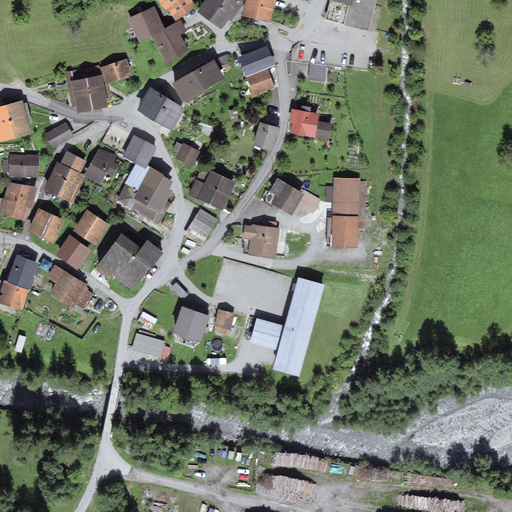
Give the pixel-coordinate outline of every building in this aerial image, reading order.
[(157,0),(167,13),(169,11),(175,21),(196,7),(191,0),(157,0)] [(204,0),(196,12),(222,29),(228,20),(231,21),(245,1),(243,0),(204,0)] [(245,0),(245,1),(242,16),(270,23),(275,0),(245,0)] [(328,0),(330,0),(325,20),(368,31),(376,0),(328,0)] [(154,6),(128,18),(139,42),(150,36),(166,64),(189,50),(180,35),(187,31),(180,20),(164,29),(154,6)] [(237,57),(245,77),(275,66),(267,46),(237,57)] [(225,55),(214,61),(217,66),(228,60),(225,55)] [(126,59),(100,68),(105,84),(132,76),(126,59)] [(214,61),(214,60),(194,72),(205,91),(225,79),(217,66),(214,61)] [(326,67),(310,65),(308,80),(324,82),(326,67)] [(84,69),(92,110),(108,107),(99,66),(84,69)] [(92,110),(84,69),(64,73),(71,108),(75,107),(77,114),(92,110)] [(268,69),(247,77),(254,96),(275,88),(268,69)] [(184,103),(205,91),(194,72),(172,84),(184,103)] [(150,87),(148,90),(137,110),(172,132),(185,108),(152,88),(150,87)] [(22,101),(0,106),(0,143),(31,135),(28,124),(23,104),(22,101)] [(27,103),(23,104),(28,124),(32,123),(27,103)] [(301,111),(291,109),(289,123),(292,124),(290,134),(315,139),(318,121),(319,114),(310,112),(301,111)] [(318,121),(315,139),(329,141),(333,123),(318,121)] [(66,122),(44,134),(52,149),(74,137),(66,122)] [(280,128),(260,122),(253,145),(272,151),(275,138),(277,138),(280,128)] [(133,134),(122,157),(136,164),(145,169),(147,166),(157,147),(133,134)] [(172,150),(178,153),(182,145),(176,142),(172,150)] [(178,153),(175,159),(192,167),(200,152),(183,143),(182,145),(178,153)] [(85,175),(84,176),(100,185),(106,173),(112,177),(118,165),(113,162),(117,155),(99,149),(85,175)] [(57,197),(77,156),(66,151),(60,163),(57,162),(44,190),(57,197)] [(26,155),(9,154),(9,160),(8,173),(8,175),(38,177),(39,155),(26,154),(26,155)] [(77,156),(57,197),(72,203),(84,176),(85,175),(80,173),(86,161),(77,156)] [(164,175),(147,166),(145,169),(136,164),(116,200),(159,224),(171,203),(167,201),(173,191),(169,188),(173,181),(163,176),(164,175)] [(196,179),(189,195),(223,211),(236,182),(211,170),(205,183),(196,179)] [(361,178),(334,177),(334,186),(327,186),(326,202),(333,202),(333,218),(327,218),(326,243),(332,243),(332,247),(358,248),(359,233),(365,233),(367,181),(361,181),(361,178)] [(301,193),(277,178),(269,192),(275,195),(270,204),(290,216),(292,214),(304,195),(301,193)] [(38,188),(9,182),(0,212),(0,213),(25,221),(29,207),(32,208),(38,188)] [(304,190),(301,193),(304,195),(292,214),(297,217),(302,208),(312,214),(321,200),(304,190)] [(64,220),(38,208),(28,232),(53,243),(64,220)] [(218,219),(200,208),(184,235),(201,246),(218,219)] [(87,210),(72,231),(95,246),(109,225),(87,210)] [(276,227),(261,225),(251,224),(251,226),(244,225),(242,238),(249,239),(247,255),(275,259),(279,227),(276,227)] [(121,234),(98,265),(133,292),(163,253),(147,241),(141,249),(121,234)] [(70,235),(56,255),(77,271),(92,251),(70,235)] [(40,264),(17,255),(7,282),(29,290),(30,290),(40,264)] [(89,285),(54,264),(46,278),(56,284),(50,294),(73,308),(75,305),(83,310),(92,293),(86,289),(89,285)] [(325,285),(298,278),(297,279),(285,322),(284,326),(256,318),(249,343),(277,351),(272,370),(299,377),(325,285)] [(7,282),(4,281),(0,291),(0,292),(3,293),(0,300),(0,303),(22,311),(29,290),(7,282)] [(176,282),(171,288),(183,300),(188,294),(176,282)] [(210,316),(182,307),(173,332),(186,340),(201,341),(210,316)] [(235,314),(218,309),(214,325),(216,326),(214,332),(228,336),(230,330),(235,314)] [(143,311),(137,322),(152,330),(158,319),(143,311)] [(138,334),(155,339),(156,335),(139,330),(138,334)] [(138,334),(136,333),(132,349),(160,357),(163,346),(164,341),(155,339),(138,334)] [(171,348),(163,346),(160,357),(159,360),(168,362),(171,348)] [(427,497),(427,509),(476,510),(476,497),(427,497)]
